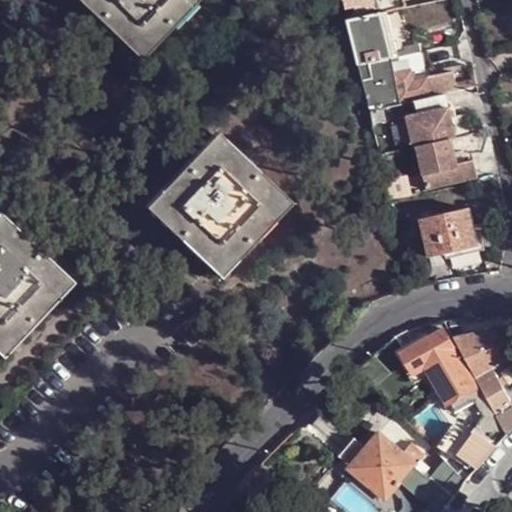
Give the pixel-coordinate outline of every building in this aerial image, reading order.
[(80,0),(99,18),(103,14),(127,37),(123,41),(142,57),(173,25),(168,21),(188,0),(193,0),(195,1),(196,0),(80,0)] [(173,25),(195,1),(193,0),(188,0),(168,21),(173,25)] [(358,12),(379,8),(380,13),(386,11),(406,8),(403,0),(342,0),(345,9),(352,7),(352,4),(356,4),(358,12)] [(386,11),(380,13),(347,20),(359,64),(420,52),(418,44),(403,48),(404,50),(396,52),(386,11)] [(99,18),(123,41),(127,37),(103,14),(99,18)] [(425,76),(420,52),(359,64),(370,109),(417,99),(432,96),(428,79),(414,82),(414,79),(425,76)] [(478,86),(477,79),(457,83),(458,90),(478,86)] [(447,95),(414,102),(418,115),(407,117),(414,147),(417,147),(451,139),(456,138),(447,95)] [(235,147),(218,130),(186,163),(190,168),(168,191),(163,187),(146,205),(179,236),(183,232),(207,254),(203,259),(221,276),(252,243),(248,239),(270,216),(274,219),(292,201),(259,170),(255,173),(231,151),(235,147)] [(457,164),(451,139),(417,147),(427,190),(478,179),(474,160),(457,164)] [(255,173),(259,170),(235,147),(231,151),(255,173)] [(190,168),(186,163),(163,187),(168,191),(190,168)] [(75,281),(41,249),(37,253),(14,231),(18,227),(0,210),(0,352),(4,356),(35,323),(30,318),(54,295),(57,299),(75,281)] [(474,227),(471,210),(422,221),(430,258),(478,247),(475,233),(474,227)] [(274,219),(270,216),(248,239),(252,243),(274,219)] [(486,231),(485,225),(474,227),(475,233),(482,232),(486,231)] [(41,249),(18,227),(14,231),(37,253),(41,249)] [(179,236),(203,259),(207,254),(183,232),(179,236)] [(57,299),(54,295),(30,318),(35,323),(57,299)] [(207,333),(193,317),(177,330),(191,346),(207,333)] [(511,329),(500,330),(455,340),(481,387),(485,396),(497,417),(500,415),(511,407),(511,405),(493,369),(511,358),(511,329)] [(398,338),(386,345),(360,371),(395,407),(420,384),(415,375),(426,368),(447,406),(451,404),(477,390),(444,331),(406,352),(398,338)] [(485,396),(481,387),(477,390),(451,404),(456,412),(478,400),(485,396)] [(478,400),(486,414),(472,434),(455,423),(452,427),(440,447),(468,466),(480,448),(490,455),(507,437),(497,417),(485,396),(478,400)] [(511,407),(500,415),(509,432),(511,429),(511,407)] [(350,469),(387,500),(417,465),(426,455),(413,443),(404,454),(381,434),(368,448),(352,466),(350,469)] [(368,448),(357,439),(342,457),(352,466),(368,448)] [(468,481),(446,459),(431,477),(444,490),(428,508),(424,511),(446,511),(449,507),(468,481)]
